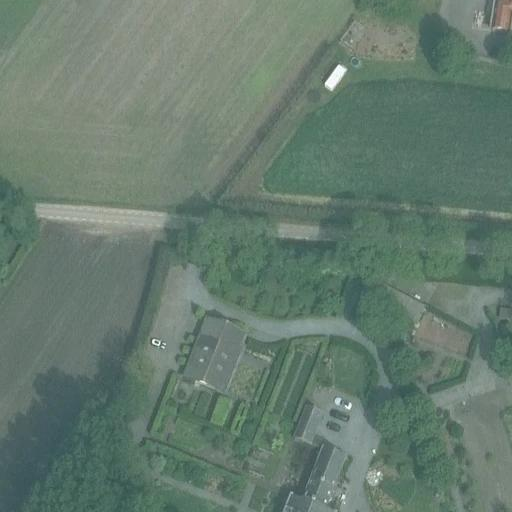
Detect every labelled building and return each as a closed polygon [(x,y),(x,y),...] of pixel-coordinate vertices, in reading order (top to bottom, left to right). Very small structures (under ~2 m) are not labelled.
[(511,0),(496,0),(491,33),(507,35),(510,15),(511,15),(511,0)] [(359,298),(374,306),(415,328),(425,310),(369,280),(359,298)] [(207,324),(185,381),(222,396),(243,341),(244,341),(245,338),(207,324)] [(294,441),(319,450),(322,443),(313,439),(322,416),(306,410),(294,441)] [(325,453),(304,506),(291,501),(286,511),(324,511),(345,461),(325,453)]
